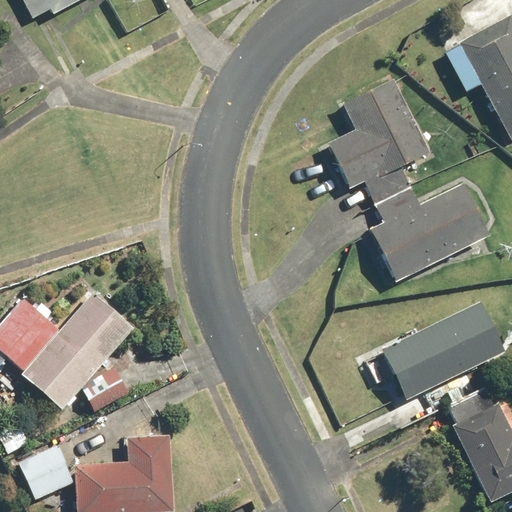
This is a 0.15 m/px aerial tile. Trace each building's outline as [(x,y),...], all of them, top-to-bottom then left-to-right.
[(24,0),(34,18),(52,8),(55,14),(80,0),(24,0)] [(511,11),(460,39),(462,44),(448,51),(468,89),(482,81),(511,137),(511,11)] [(372,228),(398,280),(492,235),(466,182),(422,204),(403,165),(432,151),(396,78),(344,103),(357,129),(331,142),(353,186),(366,180),(386,221),(372,228)] [(23,373),(64,409),(136,327),(94,291),(61,329),(25,298),(0,326),(0,347),(26,370),(23,373)] [(383,346),(407,393),(499,347),(476,300),(383,346)] [(117,365),(84,390),(100,411),(133,386),(117,365)] [(455,424),(493,501),(511,492),(511,423),(494,388),(451,409),(458,423),(455,424)] [(17,421),(0,430),(0,436),(9,452),(28,441),(17,421)] [(76,465),(79,511),(150,511),(176,511),(171,434),(129,436),(131,461),(76,465)] [(20,462),(37,499),(75,482),(58,444),(20,462)]
